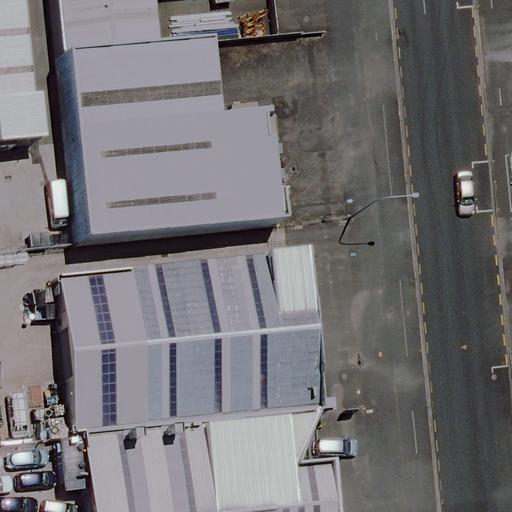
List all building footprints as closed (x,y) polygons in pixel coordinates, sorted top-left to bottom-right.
[(28,0),(0,0),(0,143),(41,140),(28,0)] [(86,0),(94,82),(182,74),(175,0),(86,0)] [(191,0),(193,12),(320,0),(191,0)] [(182,74),(94,82),(111,274),(300,257),(282,65),(182,74)] [(86,293),(100,448),(337,427),(323,272),(86,293)] [(105,511),(344,511),(337,427),(100,448),(105,511)]
